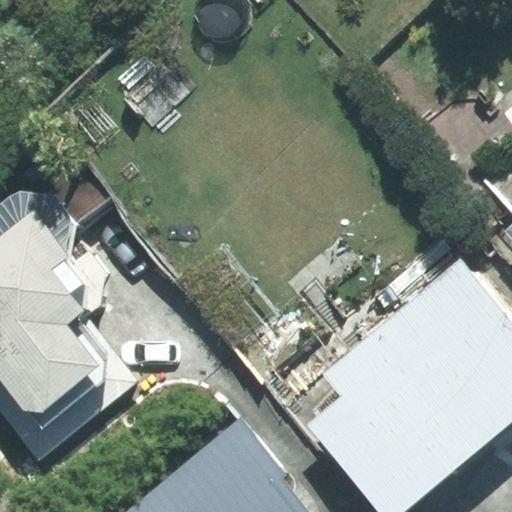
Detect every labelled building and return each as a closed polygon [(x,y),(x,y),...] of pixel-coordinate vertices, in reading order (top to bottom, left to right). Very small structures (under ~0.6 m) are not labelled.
[(511,206),(511,111),(504,119),(511,127),(511,171),(494,188),(511,206)] [(26,223),(0,242),(0,369),(66,456),(153,389),(26,223)] [(340,236),(288,283),(317,315),(369,267),(340,236)] [(320,431),(386,511),(423,511),(511,440),(511,310),(472,262),(331,377),(353,404),(320,431)] [(322,511),(247,420),(134,511),(322,511)]
